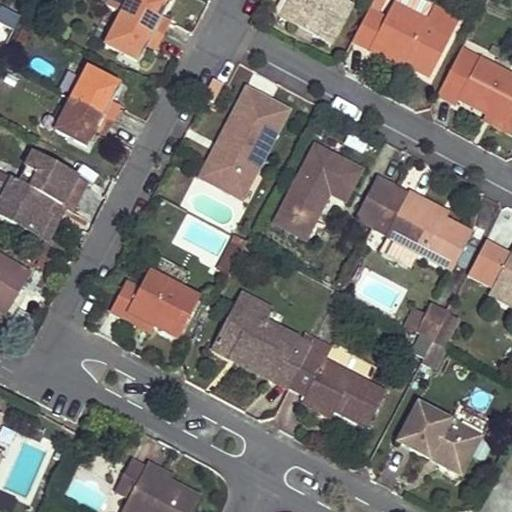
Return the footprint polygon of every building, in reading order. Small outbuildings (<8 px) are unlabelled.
[(170,0),(169,0),(126,0),(103,45),(137,63),(147,45),(156,49),(169,23),(161,18),(170,0)] [(289,0),(288,3),(279,21),(329,46),(349,5),(339,0),(289,0)] [(382,0),(372,0),(367,11),(375,15),(382,0)] [(424,20),(392,3),(384,19),(375,15),(367,11),(351,42),(369,51),(373,44),(401,59),(399,64),(428,79),(457,21),(431,8),(424,20)] [(0,54),(2,55),(19,16),(0,7),(0,54)] [(373,44),(369,51),(397,66),(399,64),(401,59),(373,44)] [(511,78),(458,51),(435,96),(455,107),(459,100),(484,114),(511,128),(511,78)] [(118,88),(86,71),(53,133),(86,150),(95,133),(104,138),(118,111),(109,106),(118,88)] [(222,84),(213,79),(204,97),(212,102),(222,84)] [(511,129),(511,128),(484,114),(481,119),(510,134),(511,129)] [(221,146),(214,142),(195,178),(202,182),(221,146)] [(359,169),(313,145),(278,213),(308,228),(326,193),(343,202),(359,169)] [(86,181),(33,154),(18,182),(11,179),(0,201),(0,215),(37,234),(46,214),(43,212),(50,199),(61,204),(65,206),(71,210),(86,181)] [(245,169),(231,197),(240,202),(254,174),(245,169)] [(0,201),(11,179),(0,172),(0,201)] [(393,187),(375,178),(354,218),(372,228),(372,227),(393,187)] [(421,199),(406,191),(405,193),(393,187),(372,227),(383,233),(383,235),(449,270),(469,232),(442,218),(418,205),(421,199)] [(48,240),(65,206),(61,204),(50,199),(43,212),(46,214),(37,234),(48,240)] [(418,205),(442,218),(445,212),(421,199),(418,205)] [(308,228),(278,213),(272,223),(302,239),(308,228)] [(511,244),(509,243),(483,292),(511,308),(511,244)] [(30,276),(0,259),(0,314),(8,318),(30,276)] [(138,290),(125,283),(109,313),(123,320),(127,314),(153,328),(176,340),(198,299),(148,272),(138,290)] [(241,294),(234,307),(261,322),(268,309),(241,294)] [(445,314),(429,306),(423,317),(414,333),(431,342),(445,314)] [(261,322),(234,307),(212,349),(230,359),(234,351),(276,373),(272,380),(288,389),(308,351),(310,348),(261,322)] [(423,317),(412,310),(403,327),(414,333),(423,317)] [(150,334),(153,328),(127,314),(123,320),(150,334)] [(446,316),(432,344),(442,350),(457,322),(446,316)] [(310,348),(308,351),(288,389),(304,397),(333,413),(366,430),(386,392),(325,360),(331,349),(314,339),(310,348)] [(443,353),(433,347),(424,364),(435,369),(443,353)] [(276,373),(234,351),(230,359),(272,380),(276,373)] [(333,413),(304,397),(300,403),(330,419),(333,413)] [(481,437),(416,403),(395,443),(460,477),(481,437)] [(162,472),(147,464),(124,508),(131,511),(192,511),(199,499),(169,484),(159,478),(162,472)] [(173,477),(162,472),(159,478),(169,484),(173,477)]
